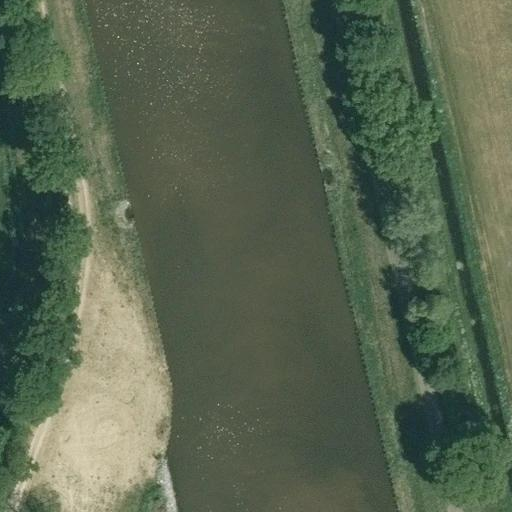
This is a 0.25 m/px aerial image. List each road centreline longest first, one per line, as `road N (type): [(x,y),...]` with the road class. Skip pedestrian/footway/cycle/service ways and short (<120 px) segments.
road 1 (unclassified): [(455,511),(338,0)]
road 2 (track): [(41,0),(89,229),(80,324),(22,479)]
